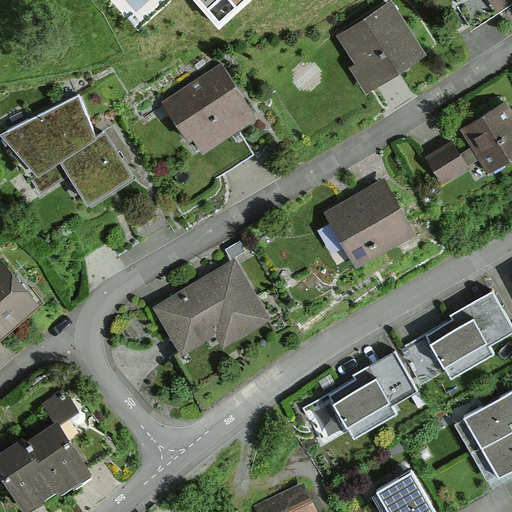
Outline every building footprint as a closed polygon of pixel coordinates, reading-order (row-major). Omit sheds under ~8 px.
[(201,0),(220,20),(241,0),(201,0)] [(429,46),(396,0),(384,0),(341,30),(361,58),(354,62),(370,86),(429,46)] [(488,0),(494,9),(507,0),(488,0)] [(259,111),(224,62),(166,103),(201,152),(259,111)] [(39,195),(69,176),(61,163),(96,141),(81,92),(1,134),(39,195)] [(511,153),(511,118),(501,102),(467,126),(494,166),(511,153)] [(105,135),(96,141),(61,163),(69,176),(89,207),(134,179),(105,135)] [(455,137),(429,154),(448,182),(474,164),(455,137)] [(420,227),(388,176),(331,213),(363,263),(420,227)] [(236,261),(153,308),(180,353),(219,331),(227,344),(270,320),(236,261)] [(0,342),(39,304),(0,263),(0,342)] [(510,334),(486,294),(409,339),(433,379),(510,334)] [(406,392),(385,354),(293,404),(315,443),(406,392)] [(511,429),(511,389),(465,415),(482,446),(511,429)] [(61,420),(28,441),(57,487),(61,493),(94,472),(61,420)] [(511,469),(511,429),(482,446),(500,476),(511,469)] [(0,469),(24,507),(57,487),(28,441),(25,436),(0,451),(0,469)] [(439,511),(412,465),(376,486),(391,511),(439,511)] [(320,511),(306,483),(255,508),(257,511),(320,511)]
